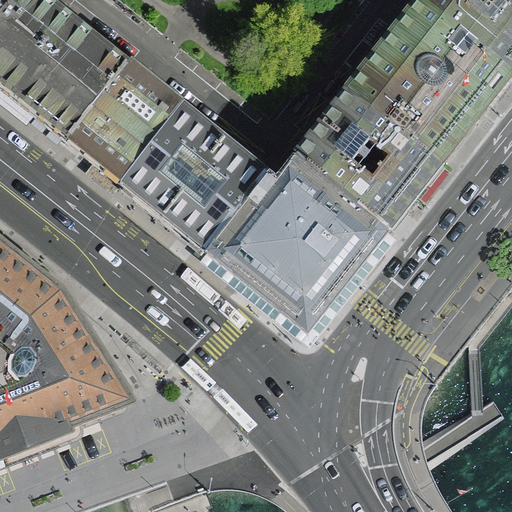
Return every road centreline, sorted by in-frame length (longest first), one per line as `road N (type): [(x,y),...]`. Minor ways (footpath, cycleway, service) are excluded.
road 1 (secondary): [(0,166),(306,415)]
road 2 (residential): [(306,415),(163,446),(0,505)]
road 3 (primary): [(377,341),(511,172)]
road 4 (primary): [(390,511),(379,455),(377,341)]
